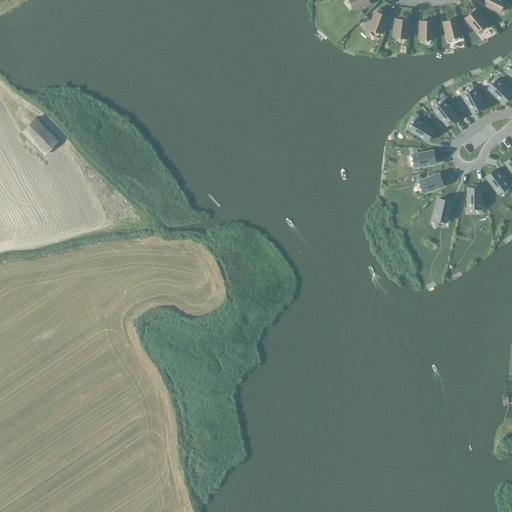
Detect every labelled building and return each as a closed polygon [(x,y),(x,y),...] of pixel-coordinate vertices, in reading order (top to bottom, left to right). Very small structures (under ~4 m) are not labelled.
[(369,0),(346,0),(346,1),(351,7),(352,7),(353,11),(371,4),(369,0)] [(507,6),(504,3),(505,1),(503,0),(484,0),(483,4),(489,7),(491,10),(493,9),(499,12),(500,10),(501,10),(507,6)] [(487,32),(486,28),(487,26),(476,12),(466,20),(470,25),(471,29),(473,29),(477,34),(479,33),(480,33),(487,32)] [(373,41),(376,38),(378,38),(385,22),(373,17),(371,23),(368,26),(369,27),(366,34),(369,34),(368,35),(373,41)] [(457,41),(458,37),(460,36),(455,19),(443,21),(445,28),(444,32),(446,32),(447,39),(449,39),(450,39),(457,41)] [(428,42),(430,38),(432,38),(432,20),(419,20),(419,27),(418,30),(419,31),(419,38),(421,38),(421,39),(428,42)] [(407,23),(395,21),(394,28),(392,31),(393,32),(393,39),(395,39),(395,40),(401,44),(403,41),(405,41),(407,23)] [(511,94),(511,93),(498,79),(488,89),(503,103),(511,94)] [(475,89),(463,95),(473,113),(485,107),(475,89)] [(458,117),(445,101),(434,109),(447,125),(458,117)] [(59,141),(36,117),(20,132),(43,156),(59,141)] [(434,129),(417,119),(410,131),(427,141),(434,129)] [(433,150),(413,154),(416,167),(436,164),(433,150)] [(496,169),(485,178),(497,194),(508,186),(496,169)] [(439,173),(420,180),(425,193),(444,186),(439,173)] [(481,188),(468,188),(468,208),(481,208),(481,188)] [(452,202),(438,199),(434,218),(447,221),(452,202)]
